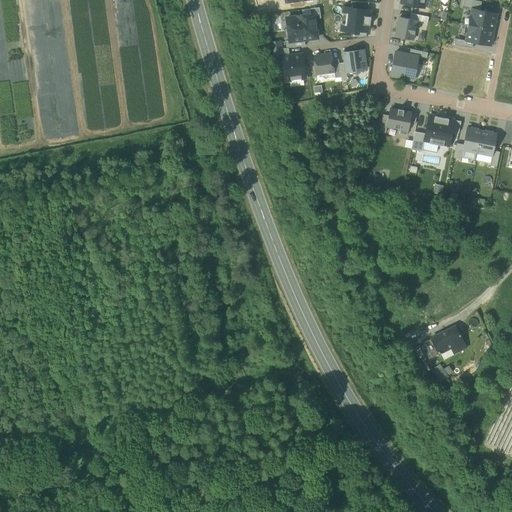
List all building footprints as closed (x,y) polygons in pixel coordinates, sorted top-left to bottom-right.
[(463,0),(462,6),(472,8),(480,10),(481,2),(473,0),(463,0)] [(351,1),(350,8),(368,10),(369,2),(351,1)] [(310,8),(311,14),(314,14),(315,19),(321,18),(319,7),(310,8)] [(341,30),(357,32),(358,32),(358,30),(367,31),(368,25),(370,25),(371,16),(369,16),(370,10),(368,10),(350,8),(344,7),(341,30)] [(472,8),(469,24),(493,29),(497,13),(480,10),(472,8)] [(428,17),(411,13),(409,19),(416,20),(427,23),(428,17)] [(297,22),(287,24),(289,40),(289,41),(304,39),(317,38),(315,19),(314,14),(311,14),(303,15),(296,16),(297,22)] [(409,19),(399,17),(395,36),(412,39),(416,20),(409,19)] [(473,42),(490,46),(493,29),(469,24),(465,40),(465,41),(473,42)] [(358,32),(357,32),(357,38),(366,37),(367,31),(358,30),(358,32)] [(472,48),(473,42),(465,41),(465,40),(456,38),(454,44),(472,48)] [(289,41),(289,40),(285,41),(286,48),(288,48),(305,45),(304,39),(289,41)] [(282,56),(289,56),(288,48),(286,48),(272,50),(276,63),(283,62),(282,56)] [(410,49),(409,54),(418,56),(426,58),(428,52),(410,49)] [(345,62),(346,72),(352,71),(353,73),(360,73),(359,70),(366,69),(363,50),(343,52),(345,62)] [(409,54),(395,52),(390,75),(414,80),(418,56),(409,54)] [(303,78),(304,78),(301,54),(289,56),(282,56),(283,62),(284,68),(285,67),(287,80),(289,80),(303,78)] [(332,60),(331,54),(314,56),(316,74),(318,73),(334,71),(332,60)] [(335,78),(341,77),(339,63),(338,59),(332,60),(334,71),(335,78)] [(345,62),(339,63),(341,77),(341,81),(347,80),(346,72),(345,62)] [(335,80),(335,78),(334,71),(318,73),(319,82),(335,80)] [(303,78),(289,80),(290,86),(304,84),(303,78)] [(389,115),(387,126),(400,128),(399,133),(406,135),(409,123),(411,113),(403,111),(404,110),(398,108),(398,110),(390,108),(389,115)] [(387,126),(389,115),(383,114),(379,132),(385,133),(387,126)] [(454,120),(429,115),(425,133),(424,141),(422,149),(436,152),(438,144),(448,146),(451,131),(454,120)] [(458,133),(461,121),(454,120),(451,131),(458,133)] [(493,150),(496,134),(492,133),(484,132),(478,130),(470,129),(467,128),(464,144),(463,149),(476,152),(492,155),(493,150)] [(425,133),(415,131),(411,149),(422,151),(422,149),(424,141),(425,133)] [(463,149),(464,144),(456,143),(453,157),(461,159),(461,157),(463,149)] [(475,160),(476,152),(463,149),(461,157),(475,160)] [(499,151),(493,150),(492,155),(490,163),(490,165),(496,166),(499,151)] [(476,152),(475,160),(490,163),(492,155),(476,152)] [(434,184),(433,192),(441,194),(443,186),(434,184)] [(452,347),(455,353),(466,348),(462,341),(459,336),(460,335),(460,334),(459,334),(455,327),(432,338),(439,353),(450,348),(452,347)] [(424,342),(432,357),(439,353),(432,338),(424,342)] [(422,362),(428,359),(421,344),(415,347),(422,362)] [(434,372),(440,381),(448,376),(442,367),(434,372)]
